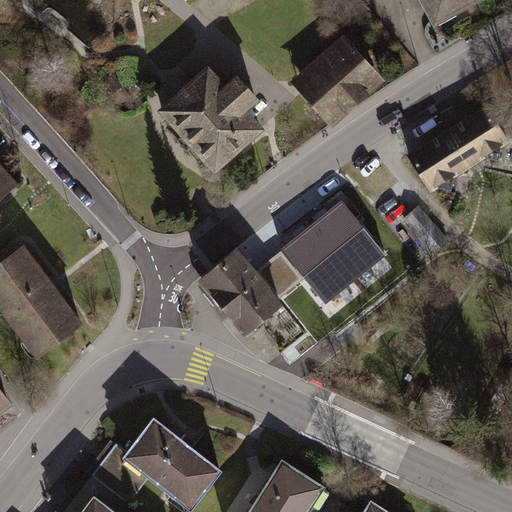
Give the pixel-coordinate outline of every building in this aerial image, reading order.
[(419,0),(434,27),(482,0),(419,0)] [(387,83),(343,35),(290,81),(330,128),(387,83)] [(227,79),(211,63),(160,112),(217,171),(266,123),(250,106),(263,94),(238,69),(227,79)] [(487,106),(407,155),(432,192),(510,144),(487,106)] [(0,200),(19,186),(0,165),(0,200)] [(344,193),(276,248),(279,251),(255,270),(280,301),(304,282),(309,288),(378,238),(344,193)] [(447,241),(414,203),(396,219),(429,257),(447,241)] [(23,242),(0,259),(0,313),(35,359),(87,322),(23,242)] [(236,247),(198,277),(244,337),(284,306),(280,301),(255,270),(236,247)] [(0,410),(10,403),(0,389),(0,410)] [(224,471),(153,416),(126,452),(123,455),(148,477),(191,510),(224,471)] [(122,511),(148,477),(123,455),(126,452),(111,441),(55,511),(80,511),(93,495),(115,511),(122,511)] [(308,511),(324,486),(280,460),(248,511),(308,511)] [(115,511),(93,495),(80,511),(115,511)] [(385,511),(369,502),(361,511),(385,511)]
